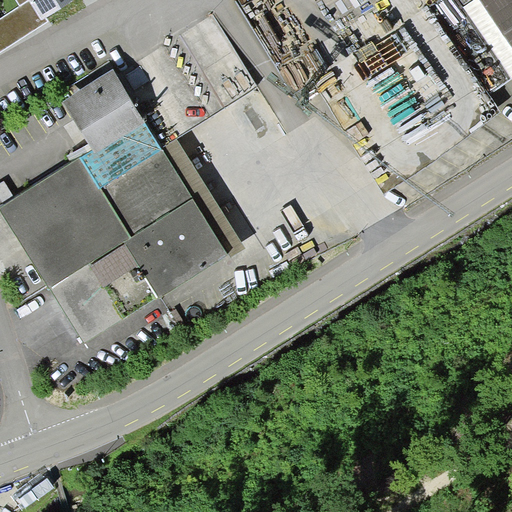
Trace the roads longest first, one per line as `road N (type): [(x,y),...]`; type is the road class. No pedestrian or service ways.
road 1 (tertiary): [(37,449),(182,384),(511,176)]
road 2 (residential): [(0,76),(143,0)]
road 3 (track): [(511,439),(400,511)]
